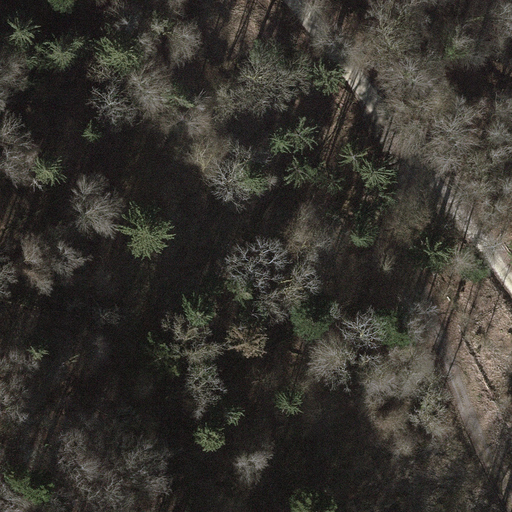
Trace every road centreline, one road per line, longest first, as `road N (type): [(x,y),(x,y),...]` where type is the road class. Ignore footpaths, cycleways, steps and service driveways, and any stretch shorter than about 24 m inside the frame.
road 1 (track): [(511,278),(268,0)]
road 2 (track): [(403,156),(429,307),(511,496)]
